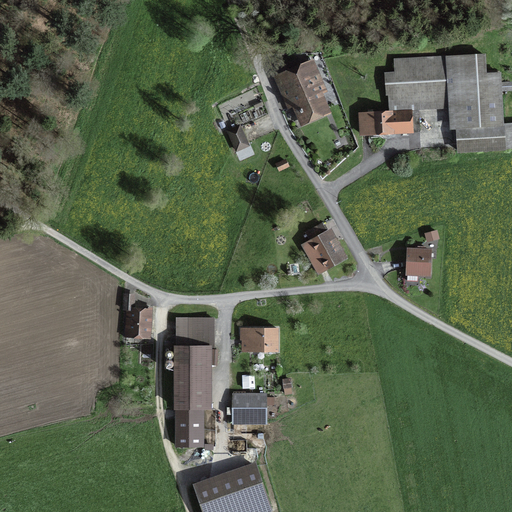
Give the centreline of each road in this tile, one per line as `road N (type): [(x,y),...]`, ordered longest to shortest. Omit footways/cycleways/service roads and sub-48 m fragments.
road 1 (unclassified): [(373,284),(172,298),(33,226)]
road 2 (unclassified): [(373,284),(511,363)]
road 3 (track): [(324,193),(398,145),(432,140),(434,114)]
